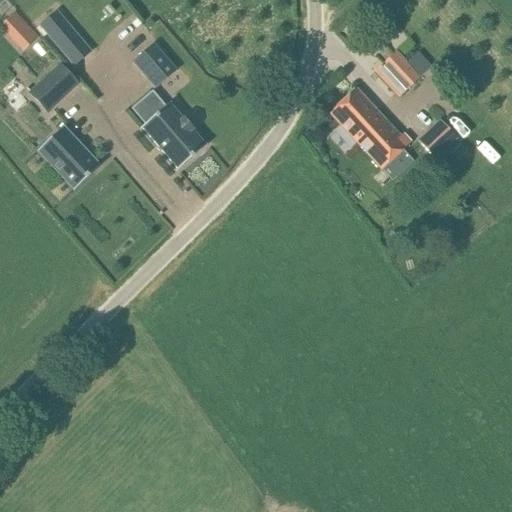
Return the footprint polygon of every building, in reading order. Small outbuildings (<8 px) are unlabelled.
[(14,9),(1,21),(9,29),(4,34),(21,52),(39,35),(14,9)] [(56,12),(39,27),(73,66),(90,51),(56,12)] [(153,44),(133,62),(156,89),(176,71),(153,44)] [(397,52),(374,73),(397,98),(420,77),(432,66),(418,51),(406,62),(397,52)] [(30,95),(46,113),(76,87),(60,69),(30,95)] [(355,88),(329,113),(381,169),(392,181),(413,160),(403,150),(411,143),(402,133),(399,136),(355,88)] [(170,102),(140,128),(141,129),(142,128),(177,169),(176,170),(177,171),(207,145),(206,144),(205,145),(192,131),(194,130),(184,118),(182,119),(170,105),(171,103),(170,102)] [(440,121),(418,141),(434,159),(457,139),(440,121)] [(63,127),(38,151),(38,152),(74,190),(100,166),(63,127)]
